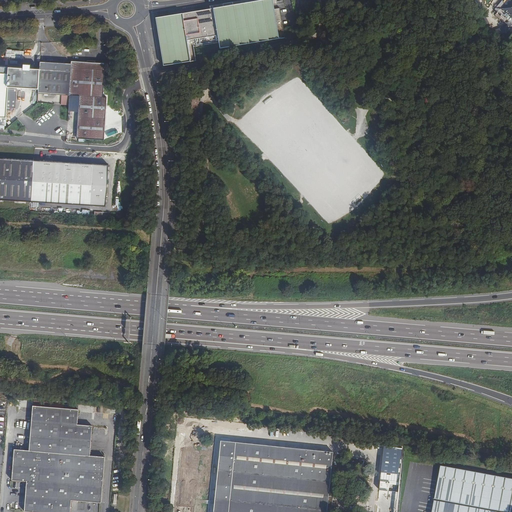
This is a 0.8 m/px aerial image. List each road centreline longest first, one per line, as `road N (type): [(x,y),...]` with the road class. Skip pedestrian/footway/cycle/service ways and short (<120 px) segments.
road 1 (unclassified): [(138,511),(163,206),(150,86)]
road 2 (motorway): [(115,326),(129,335),(398,367),(511,400)]
road 3 (motorway): [(115,326),(511,360)]
road 4 (motorway): [(511,295),(335,306),(197,303),(185,310)]
road 5 (motorway): [(511,340),(185,310)]
road 6 (motorway): [(185,310),(0,294)]
road 7 (unclassified): [(26,140),(121,148),(128,140),(127,95),(150,86)]
